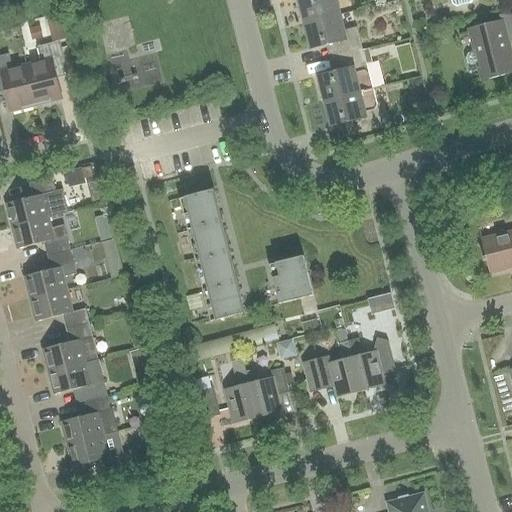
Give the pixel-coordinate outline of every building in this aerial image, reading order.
[(297,0),(304,24),(340,15),(336,0),(297,0)] [(468,32),(473,52),(468,53),(465,58),(468,69),(473,73),(478,71),(480,79),(511,70),(511,51),(510,42),(511,41),(511,13),(499,16),(501,24),(468,32)] [(336,57),(363,51),(357,28),(345,31),(340,15),(304,24),(310,50),(333,44),(336,57)] [(27,66),(37,105),(62,99),(57,78),(68,76),(60,41),(37,47),(41,62),(27,66)] [(404,75),(418,71),(412,44),(397,48),(404,75)] [(317,77),(324,102),(373,90),(363,51),(336,57),(340,71),(317,77)] [(0,92),(6,91),(11,112),(37,105),(27,66),(13,70),(9,54),(0,56),(0,92)] [(373,90),(324,102),(330,127),(353,121),(356,135),(383,128),(373,90)] [(90,167),(66,174),(68,184),(93,177),(90,167)] [(137,181),(134,167),(124,170),(127,184),(137,181)] [(62,190),(56,192),(52,178),(29,184),(32,198),(6,204),(11,227),(49,218),(68,213),(62,190)] [(214,191),(180,199),(188,230),(221,221),(214,191)] [(49,218),(11,227),(17,250),(44,243),(47,257),(71,251),(67,237),(64,226),(52,229),(49,218)] [(195,260),(229,252),(221,221),(188,230),(195,260)] [(511,232),(481,240),(490,276),(511,270),(511,232)] [(119,239),(106,241),(111,276),(123,274),(119,239)] [(51,270),(24,277),(30,300),(67,290),(64,278),(77,275),(74,265),(71,251),(47,257),(51,270)] [(237,283),(229,252),(195,260),(203,291),(237,283)] [(303,257),(270,265),(279,304),(313,296),(303,257)] [(211,322),(245,313),(237,283),(203,291),(211,322)] [(73,313),(67,290),(30,300),(35,322),(62,316),(66,329),(89,323),(85,309),(73,313)] [(69,343),(42,350),(48,372),(85,363),(85,362),(98,359),(93,337),(89,323),(66,329),(69,343)] [(190,364),(278,340),(274,325),(186,349),(190,364)] [(373,352),(363,354),(359,339),(348,341),(361,392),(385,386),(382,374),(396,371),(388,341),(377,338),(373,352)] [(310,394),(334,388),(337,398),(361,392),(348,341),(338,344),(342,360),(329,363),(327,357),(302,363),(310,394)] [(144,350),(129,354),(133,368),(147,364),(144,350)] [(85,363),(48,372),(54,395),(81,388),(84,402),(107,396),(104,382),(98,360),(85,363)] [(234,425),(258,419),(249,383),(246,373),(243,360),(231,363),(237,386),(225,390),(234,425)] [(249,383),(258,419),(282,412),(277,396),(290,393),(283,369),(271,372),(272,378),(259,381),(256,370),(246,373),(249,383)] [(202,420),(203,420),(220,415),(213,389),(196,393),(202,420)] [(87,416),(61,422),(67,445),(104,436),(104,435),(116,432),(111,410),(107,396),(84,402),(87,416)] [(104,436),(67,445),(72,468),(99,461),(102,475),(130,468),(126,454),(124,454),(118,432),(104,436)] [(390,511),(426,511),(422,496),(389,505),(390,511)]
